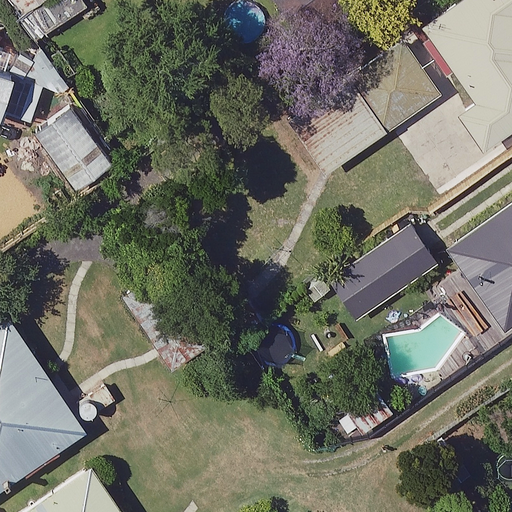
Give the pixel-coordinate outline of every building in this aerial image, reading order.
[(273,27),(256,0),(243,0),(221,14),(241,46),(273,27)] [(280,0),(306,36),(357,0),(280,0)] [(511,0),(450,0),(423,19),(477,95),(460,107),(485,142),(511,122),(511,0)] [(401,34),(287,114),(326,170),(441,90),(401,34)] [(0,110),(14,70),(0,65),(0,110)] [(47,76),(15,67),(4,109),(35,118),(47,76)] [(72,102),(37,127),(78,185),(113,159),(72,102)] [(511,195),(448,241),(507,322),(511,318),(511,195)] [(439,259),(410,217),(327,273),(356,315),(439,259)] [(167,282),(132,307),(171,363),(206,338),(167,282)] [(11,309),(0,316),(0,485),(90,425),(11,309)] [(342,402),(359,426),(392,405),(376,380),(342,402)] [(128,511),(92,459),(13,511),(128,511)]
